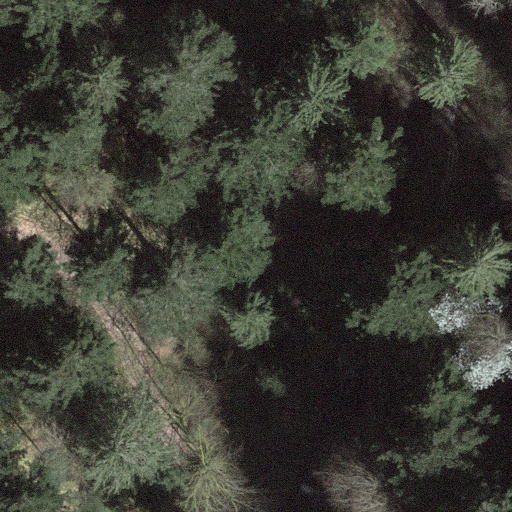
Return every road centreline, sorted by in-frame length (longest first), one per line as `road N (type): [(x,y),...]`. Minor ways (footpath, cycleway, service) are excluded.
road 1 (track): [(311,511),(344,413),(390,134),(413,61),(448,0)]
road 2 (track): [(223,511),(200,493),(66,287),(42,259),(0,236)]
